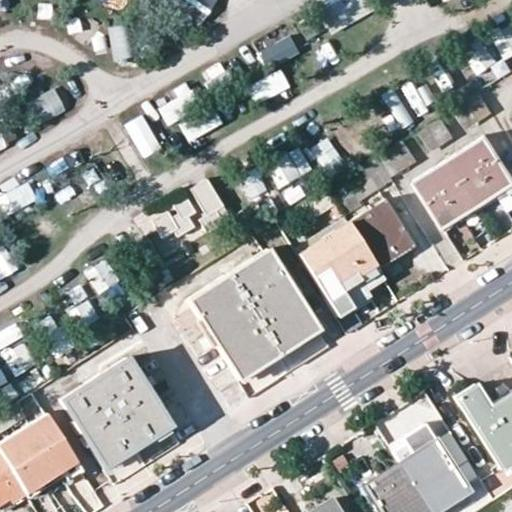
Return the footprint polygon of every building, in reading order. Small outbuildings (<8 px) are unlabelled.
[(205,23),(215,0),(168,0),(166,6),(205,23)] [(331,0),(317,7),(327,28),(387,1),(386,0),(345,0),(344,1),(343,0),(331,0)] [(38,2),(35,20),(50,23),(53,4),(38,2)] [(136,60),(130,26),(108,30),(114,64),(136,60)] [(505,61),(511,57),(511,26),(493,36),(505,61)] [(289,35),(267,40),(272,59),(294,54),(289,35)] [(10,73),(22,95),(46,80),(34,59),(10,73)] [(445,73),(449,89),(464,85),(460,69),(445,73)] [(246,85),(253,104),(288,90),(280,71),(246,85)] [(157,109),(166,126),(201,107),(191,90),(157,109)] [(450,107),(461,123),(487,108),(476,90),(450,107)] [(25,106),(35,126),(66,111),(56,91),(25,106)] [(141,114),(123,125),(140,154),(158,143),(141,114)] [(448,132),(438,115),(413,131),(423,148),(448,132)] [(201,121),(182,124),(184,139),(204,136),(201,121)] [(323,130),(301,142),(314,163),(335,151),(323,130)] [(511,181),(483,136),(412,180),(441,227),(464,211),(493,193),(511,181)] [(410,156),(400,139),(374,156),(385,172),(410,156)] [(266,166),(280,188),(313,166),(299,144),(266,166)] [(385,172),(374,156),(349,172),(357,185),(368,177),(376,188),(389,180),(385,172)] [(65,179),(80,168),(72,157),(57,168),(65,179)] [(244,174),(250,191),(264,187),(258,170),(244,174)] [(204,233),(227,219),(204,180),(188,189),(203,216),(196,220),(204,233)] [(511,206),(511,182),(511,181),(493,193),(504,211),(511,206)] [(66,201),(77,219),(98,206),(87,188),(66,201)] [(300,203),(309,218),(334,204),(324,188),(300,203)] [(150,221),(159,236),(171,231),(175,236),(190,228),(184,217),(191,212),(182,198),(170,204),(176,214),(168,218),(165,212),(150,221)] [(392,257),(410,246),(381,200),(346,223),(374,268),(392,257)] [(42,215),(31,222),(49,249),(60,241),(42,215)] [(346,223),(345,221),(295,253),(336,318),(349,309),(347,306),(357,300),(365,295),(360,287),(379,275),(374,268),(346,223)] [(0,277),(13,270),(0,247),(0,277)] [(160,259),(163,266),(184,253),(181,247),(160,259)] [(304,334),(313,328),(264,251),(186,300),(236,378),(238,377),(249,395),(277,377),(315,353),(304,334)] [(93,300),(70,308),(77,329),(100,322),(93,300)] [(498,468),(511,458),(511,359),(510,360),(511,362),(511,389),(507,393),(485,407),(471,386),(452,396),(498,468)] [(58,401),(99,467),(126,450),(164,425),(123,360),(58,401)] [(27,425),(0,441),(0,456),(21,491),(47,476),(55,471),(27,425)] [(424,453),(401,468),(428,511),(434,511),(465,491),(436,445),(424,453)] [(0,504),(21,491),(0,456),(0,504)] [(376,484),(365,491),(378,511),(428,511),(401,468),(376,484)]
